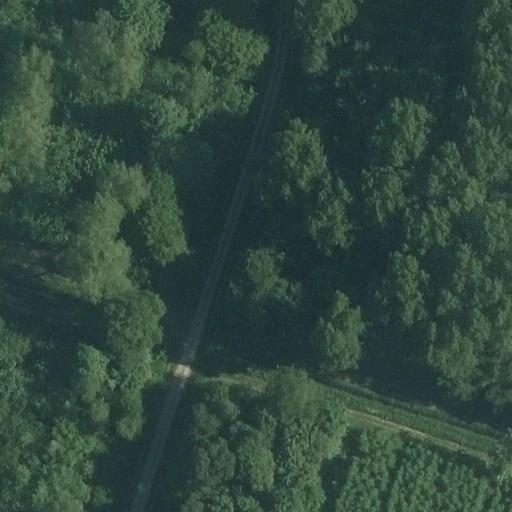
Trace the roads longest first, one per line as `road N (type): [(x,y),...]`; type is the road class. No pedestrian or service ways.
road 1 (track): [(511,460),(108,320),(88,283),(0,257)]
road 2 (track): [(289,0),(283,74),(144,511)]
